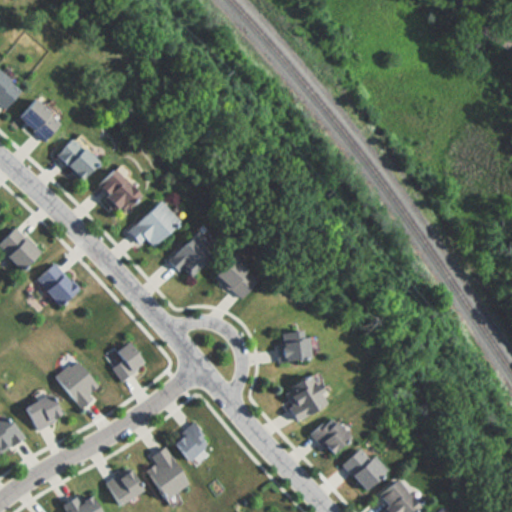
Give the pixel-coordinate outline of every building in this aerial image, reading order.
[(0,108),(16,91),(0,76),(0,108)] [(9,115),(37,143),(55,124),(27,96),(9,115)] [(92,163),(64,135),(45,154),(74,182),(92,163)] [(132,194),(105,167),(85,187),(112,214),(132,194)] [(174,221),(151,198),(119,231),(133,245),(139,240),(147,247),(174,221)] [(0,234),(0,256),(15,271),(34,252),(8,226),(0,234)] [(208,252),(188,231),(160,258),(180,279),(208,252)] [(233,300),(252,280),(224,254),(206,273),(233,300)] [(72,288),(46,263),(28,280),(55,306),(72,288)] [(301,361),(301,331),(273,331),(273,361),(301,361)] [(98,357),(115,380),(139,362),(122,339),(98,357)] [(47,377),(74,411),(91,397),(87,391),(93,386),(71,359),(47,377)] [(278,392),(295,421),(324,404),(308,375),(278,392)] [(16,407),(31,432),(58,416),(44,391),(16,407)] [(0,416),(0,454),(19,435),(0,416)] [(327,455),(345,437),(325,417),(307,435),(327,455)] [(165,442),(184,463),(207,442),(189,422),(165,442)] [(157,501),(185,484),(160,445),(144,455),(150,464),(139,472),(157,501)] [(369,487),(379,464),(349,450),(338,472),(369,487)] [(138,489),(124,466),(96,483),(110,506),(138,489)] [(382,511),(409,511),(414,509),(393,479),(370,494),(382,511)] [(56,511),(94,511),(81,492),(55,509),(56,511)]
